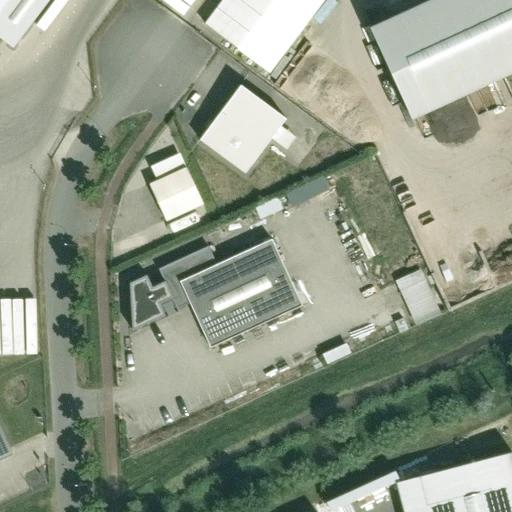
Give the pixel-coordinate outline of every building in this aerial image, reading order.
[(0,0),(0,17),(12,0),(0,0)] [(332,0),(230,0),(206,33),(272,81),(332,0)] [(511,83),(511,0),(457,0),(378,36),(420,126),(511,83)] [(239,89),(201,143),(243,173),(281,118),(239,89)] [(199,205),(183,168),(147,183),(163,220),(199,205)] [(285,194),(291,207),(329,189),(323,175),(285,194)] [(190,303),(211,346),(304,302),(272,234),(222,257),(213,239),(157,265),(165,281),(174,300),(178,309),(190,303)] [(174,300),(165,281),(152,286),(146,274),(130,282),(132,329),(164,315),(161,306),(174,300)] [(511,511),(511,458),(511,453),(401,482),(408,511),(511,511)]
